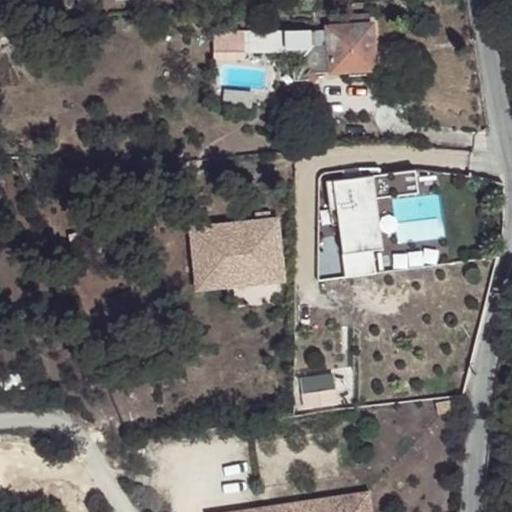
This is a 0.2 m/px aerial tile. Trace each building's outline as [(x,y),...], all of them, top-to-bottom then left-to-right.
[(325,13),(330,69),(345,69),(356,68),(356,75),(376,74),(381,71),(380,56),(374,56),(372,22),(367,21),(366,10),(325,13)] [(283,53),(283,31),(241,31),(241,25),(232,25),(232,44),(240,44),(241,53),(283,53)] [(417,165),(325,177),(329,206),(337,205),(347,274),(378,270),(375,248),(384,246),(376,194),(420,188),(417,165)] [(274,220),(220,226),(228,282),(281,275),(274,220)] [(311,404),(341,398),(340,385),(337,369),(306,375),(311,404)] [(340,385),(341,398),(342,404),(358,401),(358,385),(340,385)] [(455,390),(443,393),(446,405),(458,402),(455,390)] [(249,511),(373,511),(369,488),(248,507),(249,511)]
